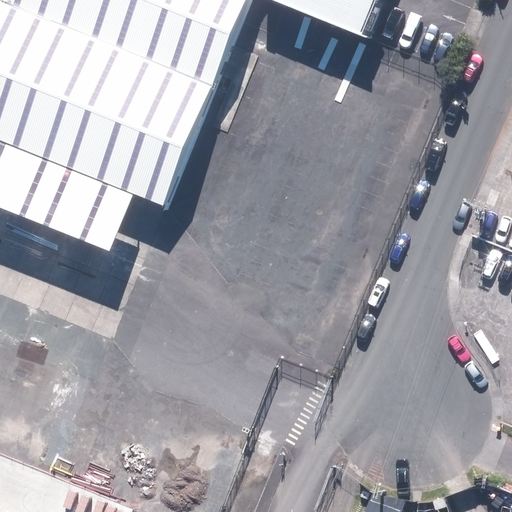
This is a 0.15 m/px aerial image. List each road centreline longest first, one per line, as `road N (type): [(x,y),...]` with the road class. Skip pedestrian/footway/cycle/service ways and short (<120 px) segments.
road 1 (residential): [(405,410),(401,326),(511,32)]
road 2 (unknown): [(0,377),(141,440)]
